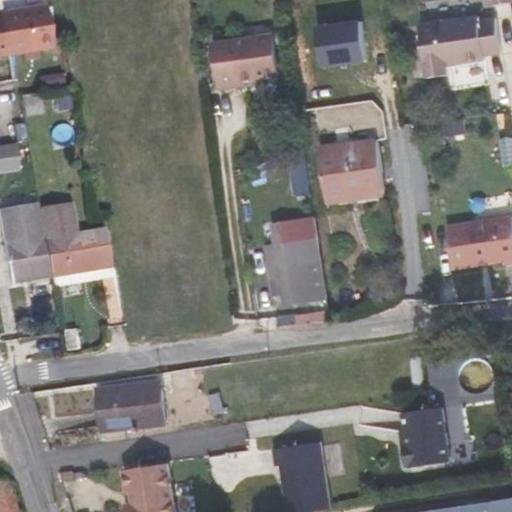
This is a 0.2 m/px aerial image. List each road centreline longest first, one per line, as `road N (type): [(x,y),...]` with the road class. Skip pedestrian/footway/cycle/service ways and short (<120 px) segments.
road 1 (residential): [(0,376),(511,314)]
road 2 (unknown): [(420,325),(396,150)]
road 3 (unknown): [(376,511),(511,491)]
road 4 (residential): [(42,511),(0,398)]
